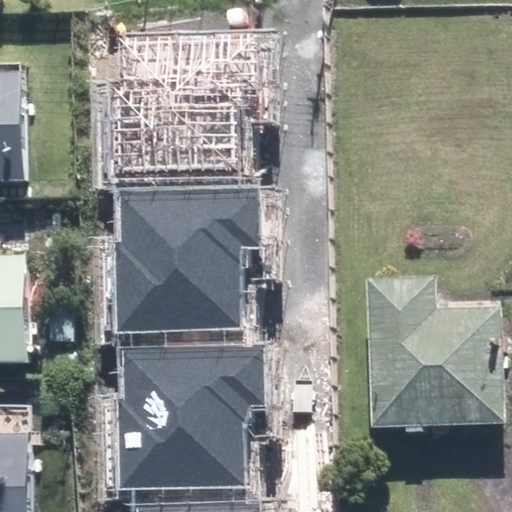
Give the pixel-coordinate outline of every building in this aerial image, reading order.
[(112,171),(234,170),(234,119),(269,119),(268,36),(116,37),(117,82),(111,82),(112,171)] [(0,183),(26,183),(26,72),(0,71),(0,183)] [(115,242),(119,333),(242,328),(239,246),(259,245),(257,186),(122,192),(124,242),(115,242)] [(0,357),(30,357),(28,251),(0,251),(0,357)] [(458,273),(391,274),(394,419),(511,415),(511,309),(459,311),(458,273)] [(118,400),(122,491),(246,486),(242,404),(263,403),(260,344),(125,350),(128,400),(118,400)] [(99,353),(58,353),(57,410),(98,411),(99,353)] [(0,511),(28,511),(28,433),(0,433),(0,511)]
